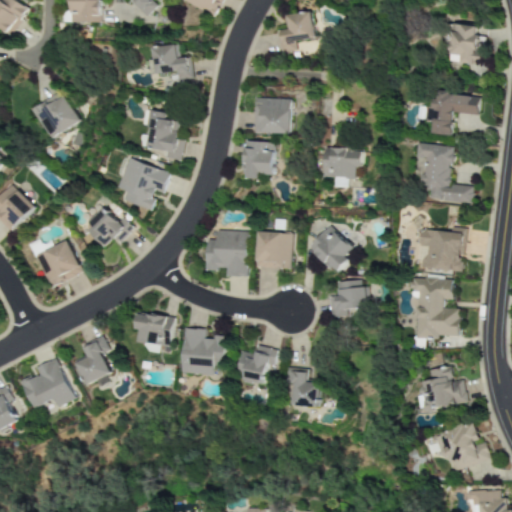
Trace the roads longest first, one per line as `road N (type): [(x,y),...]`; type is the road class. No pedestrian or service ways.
road 1 (residential): [(0,357),(137,284),(174,247),(205,193),(231,76),(264,0)]
road 2 (residential): [(511,425),(496,359),(511,192)]
road 3 (residential): [(156,269),(209,303),(294,315)]
